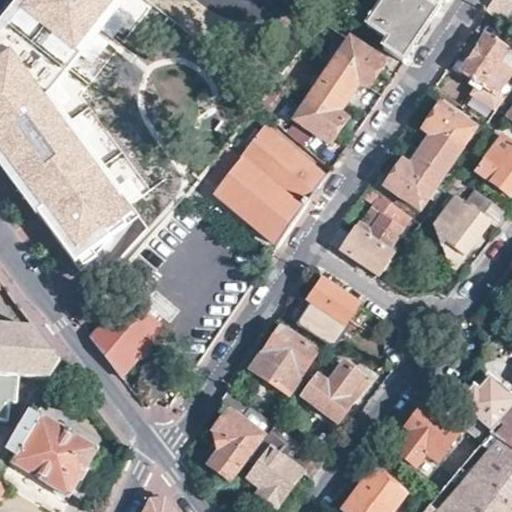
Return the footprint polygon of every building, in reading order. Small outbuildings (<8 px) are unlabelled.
[(74,47),(110,0),(24,0),(20,5),(74,47)] [(383,0),(366,25),(389,41),(384,49),(404,62),(418,41),(445,0),(383,0)] [(511,0),(491,0),(487,7),(503,19),(511,5),(511,0)] [(511,76),(511,52),(487,36),(464,72),(478,83),(462,107),(489,125),(504,102),(499,97),(511,76)] [(335,63),(359,79),(359,80),(369,86),(385,64),(350,39),(332,66),(333,66),(335,63)] [(126,208),(9,47),(0,53),(0,145),(73,246),(126,208)] [(333,66),(332,66),(310,97),(335,115),(337,113),(346,120),(347,119),(337,112),(359,81),(358,81),(359,80),(359,79),(335,63),(333,66)] [(310,97),(295,119),(329,143),(346,120),(337,113),(335,115),(310,97)] [(444,106),(425,131),(433,137),(435,135),(458,152),(474,128),(444,106)] [(231,150),(207,181),(218,191),(217,193),(278,247),(301,213),(324,178),(268,128),(244,160),(231,150)] [(450,165),(458,152),(435,135),(433,137),(412,169),(411,170),(434,186),(436,185),(450,165)] [(511,141),(504,136),(479,169),(511,194),(511,141)] [(412,169),(403,162),(384,186),(419,209),(434,186),(411,170),(412,169)] [(457,173),(451,182),(456,186),(463,177),(457,173)] [(378,194),(366,186),(360,195),(371,203),(378,194)] [(438,223),(445,261),(455,269),(492,222),(499,227),(510,213),(476,188),(466,202),(457,196),(438,223)] [(371,203),(340,248),(380,275),(396,252),(390,248),(411,217),(378,193),(378,194),(371,203)] [(348,235),(338,228),(329,240),(340,248),(348,235)] [(0,290),(8,289),(0,278),(0,290)] [(360,303),(324,279),(309,301),(314,305),(301,324),(331,345),(360,303)] [(128,297),(93,338),(122,376),(163,329),(128,297)] [(274,353),(260,373),(290,395),(318,354),(281,329),(267,348),(274,353)] [(0,330),(0,424),(15,426),(20,379),(49,382),(61,361),(42,335),(0,330)] [(331,360),(306,395),(339,422),(355,403),(349,397),(364,376),(346,362),(341,367),(331,360)] [(492,431),(492,432),(511,408),(511,392),(492,377),(481,389),(476,386),(461,404),(473,414),(492,431)] [(275,422),(230,389),(220,404),(229,412),(216,431),(221,434),(224,450),(212,464),(234,479),(275,422)] [(415,430),(399,450),(415,465),(427,452),(436,460),(458,436),(426,406),(409,425),(415,430)] [(511,446),(511,408),(492,432),(501,438),(501,439),(511,446)] [(61,511),(98,451),(32,411),(0,464),(0,482),(49,511),(61,511)] [(464,426),(483,443),(492,432),(492,431),(473,414),(464,426)] [(324,459),(278,424),(265,442),(272,447),(252,476),(265,488),(260,495),(279,510),(306,474),(311,477),(319,467),(324,459)] [(467,478),(511,511),(511,446),(501,439),(478,465),(467,478)] [(404,473),(376,449),(366,462),(376,471),(346,511),(347,511),(392,511),(407,494),(395,485),(404,473)] [(426,509),(430,511),(511,511),(467,478),(459,472),(442,491),(435,499),(426,509)] [(150,502),(145,511),(173,511),(172,510),(164,500),(150,502)]
